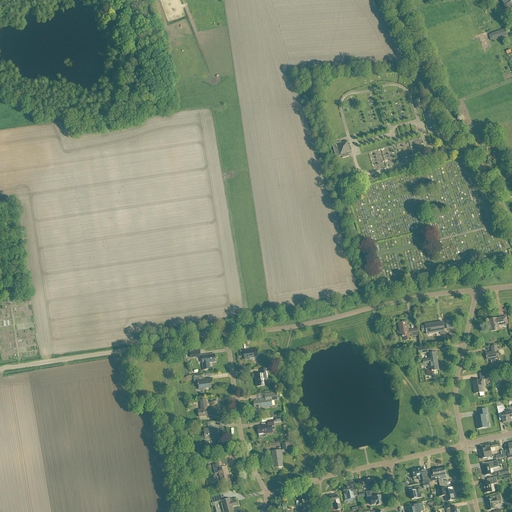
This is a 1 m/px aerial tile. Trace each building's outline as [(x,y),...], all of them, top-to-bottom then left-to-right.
[(511,0),(500,0),(501,1),(501,2),(506,10),(511,5),(511,0)] [(489,35),(491,41),(493,41),(508,36),(506,29),(489,35)] [(349,152),(351,151),(348,142),(342,143),(341,142),(333,144),(337,157),(342,156),(343,158),(350,156),(349,152)] [(498,326),(504,325),(508,324),(507,317),(489,320),(491,332),(499,331),(498,326)] [(400,337),(404,337),(404,341),(410,340),(409,335),(412,335),(412,337),(415,336),(418,336),(417,329),(408,331),(407,322),(398,323),(400,332),(399,332),(400,337)] [(422,332),(426,332),(427,334),(440,332),(440,334),(444,334),(442,322),(425,325),(425,326),(421,327),(422,332)] [(487,360),(499,358),(498,351),(497,346),(491,347),(492,352),(486,353),(487,360)] [(250,358),(258,357),(257,349),(247,351),(247,350),(243,351),(245,360),(250,359),(250,358)] [(430,364),(430,367),(429,368),(429,372),(439,371),(435,352),(428,354),(429,359),(422,361),(423,364),(430,364)] [(209,363),(216,362),(215,355),(202,356),(203,364),(204,370),(210,369),(209,363)] [(264,379),(268,379),(267,368),(260,369),(261,375),(255,376),(256,387),(265,386),(264,379)] [(481,380),(473,381),(475,394),(483,392),(482,386),(484,386),(483,380),(487,380),(486,379),(485,373),(479,374),(481,380)] [(204,389),(213,387),(212,379),(202,381),(202,377),(193,378),(194,382),(197,381),(199,390),(204,390),(204,389)] [(272,406),(272,401),(278,400),(277,392),(264,394),(265,400),(254,401),(255,408),(258,407),(259,408),(260,408),(259,408),(272,406)] [(199,417),(217,415),(216,408),(207,409),(206,400),(200,401),(201,410),(198,410),(199,417)] [(497,407),(498,410),(498,411),(499,417),(502,417),(503,424),(510,422),(508,412),(504,413),(504,411),(503,411),(503,406),(499,407),(497,407)] [(487,415),(486,409),(479,410),(480,416),(476,417),(478,429),(487,428),(485,416),(487,415)] [(272,426),(274,426),(273,420),(267,421),(268,426),(257,427),(258,434),(263,433),(263,434),(272,433),(272,426)] [(205,439),(205,440),(220,438),(219,430),(214,431),(213,428),(204,429),(204,431),(203,431),(202,432),(203,438),(204,439),(205,439)] [(481,460),(487,458),(487,457),(492,456),(491,451),(495,450),(494,448),(498,447),(498,443),(490,445),(491,448),(490,448),(486,449),(479,450),(481,460)] [(281,450),(272,451),(273,462),(272,462),(273,469),(283,467),(281,450)] [(496,455),(496,459),(505,458),(504,451),(501,451),(502,454),(496,455)] [(498,461),(493,462),(487,463),(487,466),(483,467),(485,476),(491,475),(491,474),(493,473),(492,469),(499,467),(498,461)] [(221,483),(230,480),(227,467),(223,468),(221,462),(214,464),(214,466),(213,467),(215,475),(219,474),(221,483)] [(414,478),(418,477),(419,480),(421,480),(422,484),(429,482),(426,472),(423,472),(422,469),(418,470),(418,469),(413,470),(414,478)] [(431,477),(432,481),(438,480),(439,484),(442,483),(440,476),(439,469),(432,471),(434,476),(431,477)] [(367,479),(362,480),(358,481),(359,487),(367,485),(367,486),(375,484),(373,478),(367,480),(367,479)] [(490,485),(497,484),(496,478),(487,480),(488,483),(483,484),(485,494),(492,492),(490,485)] [(440,486),(437,487),(439,497),(445,496),(446,502),(456,500),(455,496),(454,496),(453,491),(446,492),(445,485),(440,486)] [(344,495),(345,495),(346,500),(354,499),(354,497),(357,496),(355,490),(353,491),(352,487),(343,489),(344,495)] [(411,500),(421,498),(419,487),(414,488),(414,491),(410,491),(411,500)] [(375,494),(370,495),(367,496),(368,501),(371,501),(372,506),(377,505),(377,506),(382,505),(380,496),(375,497),(375,494)] [(340,501),(338,501),(337,495),(329,497),(330,504),(334,503),(335,505),(334,505),(335,511),(342,509),(340,501)] [(496,496),(490,497),(491,500),(486,501),(488,511),(495,509),(494,506),(498,505),(497,503),(498,503),(498,501),(501,501),(500,495),(498,496),(496,496)] [(223,508),(223,511),(233,511),(232,506),(237,505),(235,499),(230,500),(230,499),(221,502),(223,508)] [(300,510),(298,510),(295,511),(303,511),(304,511),(307,510),(306,501),(299,501),(300,510)] [(409,509),(409,511),(420,511),(424,511),(422,503),(419,504),(414,505),(414,508),(409,509)]
